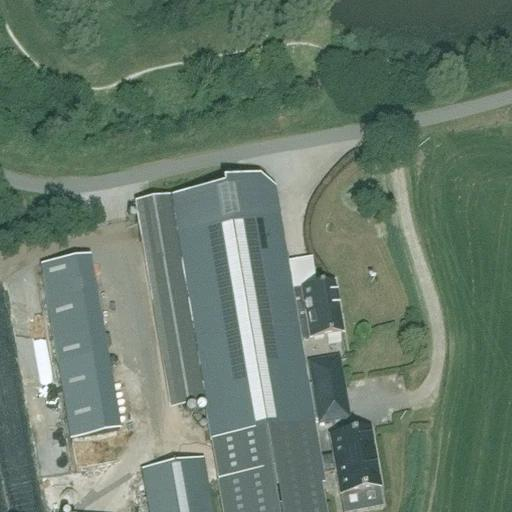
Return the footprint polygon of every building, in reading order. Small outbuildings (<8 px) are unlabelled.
[(341,335),(331,284),(300,290),(300,291),(287,294),(270,189),(256,179),(218,186),(219,191),(133,206),(139,239),(148,237),(178,411),(204,406),(221,511),(323,511),(318,476),(334,474),(331,457),(315,460),(296,342),(308,340),(341,335)] [(118,432),(88,259),(40,267),(70,441),(118,432)] [(316,420),(348,416),(340,356),(308,360),(316,420)] [(367,432),(328,438),(331,457),(334,474),(338,497),(377,490),(367,432)] [(209,511),(202,461),(141,471),(147,511),(209,511)]
